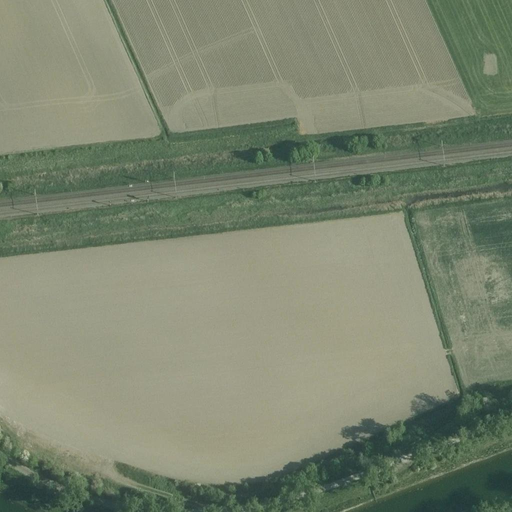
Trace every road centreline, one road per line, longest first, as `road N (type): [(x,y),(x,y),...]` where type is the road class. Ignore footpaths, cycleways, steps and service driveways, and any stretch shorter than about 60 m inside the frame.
road 1 (unclassified): [(511,425),(442,457),(254,511)]
road 2 (unclassified): [(138,511),(42,488),(0,455)]
